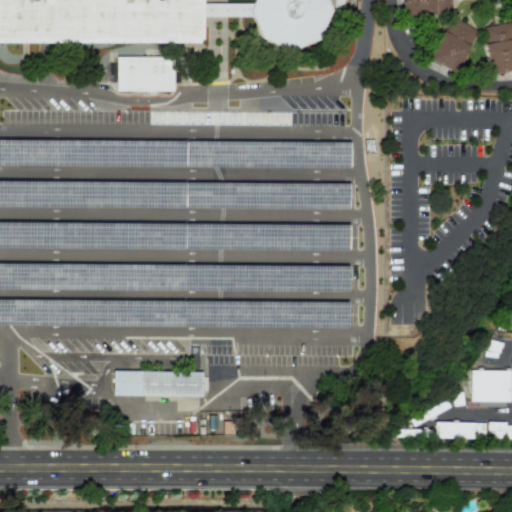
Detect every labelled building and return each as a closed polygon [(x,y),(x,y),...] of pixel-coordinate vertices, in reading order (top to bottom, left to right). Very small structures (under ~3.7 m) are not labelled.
[(0,0),(200,0),(200,45),(0,45),(0,0)] [(328,0),(334,12),(317,46),(286,56),(263,48),(253,29),(252,16),(255,0),(328,0)] [(449,0),(402,0),(402,13),(450,15),(449,0)] [(476,31),(450,17),(426,59),(453,74),(476,31)] [(511,69),(511,30),(510,22),(481,27),(490,74),(511,69)] [(114,91),(171,92),(172,57),(114,56),(114,91)] [(111,395),(200,397),(200,372),(111,370),(111,395)] [(508,370),(468,370),(468,401),(508,402),(508,370)] [(432,439),(472,438),(472,422),(432,422),(432,439)]
